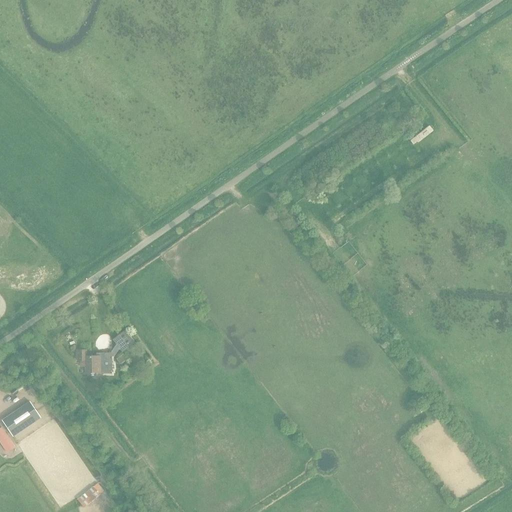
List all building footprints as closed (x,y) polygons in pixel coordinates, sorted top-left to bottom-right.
[(429,125),(427,127),(424,124),(411,134),(414,137),(409,140),(414,146),(433,131),(429,125)] [(113,339),(122,350),(133,342),(124,331),(113,339)] [(96,356),(85,356),(85,350),(77,350),(77,360),(80,360),(80,366),(81,373),(102,372),(102,371),(109,371),(108,354),(96,354),(96,356)] [(1,420),(11,435),(39,416),(29,402),(1,420)] [(0,428),(0,443),(6,452),(14,446),(1,428),(0,428)] [(99,494),(104,490),(98,483),(93,487),(92,486),(77,499),(84,508),(99,495),(99,494)]
